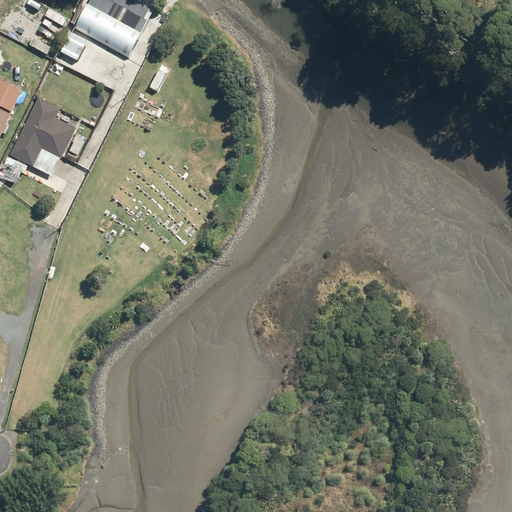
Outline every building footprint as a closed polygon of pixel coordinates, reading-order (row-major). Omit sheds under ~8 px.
[(92,0),(77,28),(130,57),(158,5),(148,0),(92,0)] [(71,33),(62,51),(79,59),(88,41),(71,33)] [(171,68),(162,64),(153,83),(162,87),(171,68)] [(0,142),(3,136),(5,137),(9,129),(7,127),(23,95),(0,84),(0,142)] [(34,169),(42,151),(62,160),(76,130),(56,120),(61,110),(39,100),(11,157),(34,169)]
